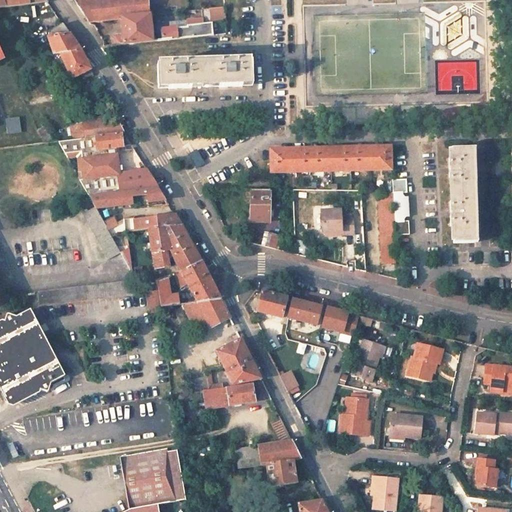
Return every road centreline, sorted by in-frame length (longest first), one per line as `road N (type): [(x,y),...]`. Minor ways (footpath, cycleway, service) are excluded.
road 1 (unclassified): [(235,269),(61,0)]
road 2 (residential): [(322,472),(361,455),(426,462),(451,450),(473,315)]
road 3 (unclassified): [(473,315),(263,262),(235,269)]
road 4 (unclassified): [(322,472),(230,297),(235,269)]
road 5 (unknown): [(296,422),(323,394),(335,352),(328,341),(291,330)]
